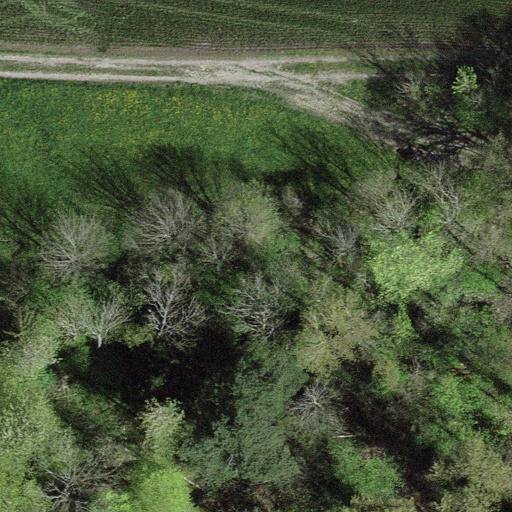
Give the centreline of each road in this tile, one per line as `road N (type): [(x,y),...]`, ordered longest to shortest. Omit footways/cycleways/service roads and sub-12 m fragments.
road 1 (track): [(511,150),(268,80),(190,67),(0,62)]
road 2 (track): [(190,67),(511,74)]
